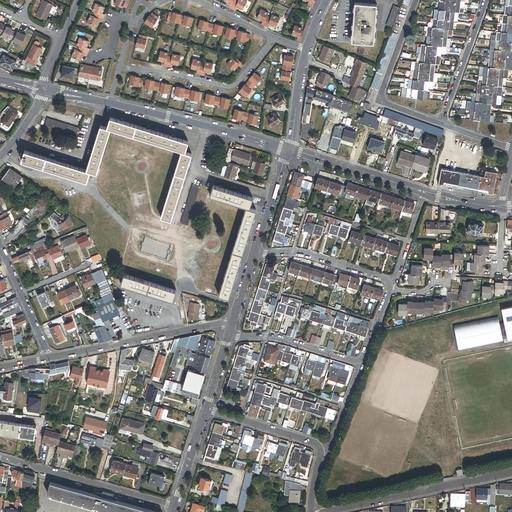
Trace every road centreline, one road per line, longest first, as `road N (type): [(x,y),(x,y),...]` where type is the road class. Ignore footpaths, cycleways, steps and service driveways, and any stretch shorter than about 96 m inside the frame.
road 1 (residential): [(361,360),(389,283),(292,251),(254,254)]
road 2 (residential): [(501,207),(437,196),(287,149)]
road 3 (residential): [(511,472),(326,511)]
road 4 (residential): [(311,511),(320,455),(314,442),(205,408)]
road 5 (residential): [(231,324),(49,358)]
road 6 (residential): [(287,149),(109,103)]
road 7 (residential): [(175,506),(0,457)]
road 8 (residential): [(119,68),(234,86),(274,39)]
road 9 (residential): [(416,0),(378,101),(440,124)]
road 10 (residential): [(361,360),(279,338),(228,337)]
road 11 (residential): [(486,0),(440,124)]
road 12 (residential): [(0,245),(49,358)]
